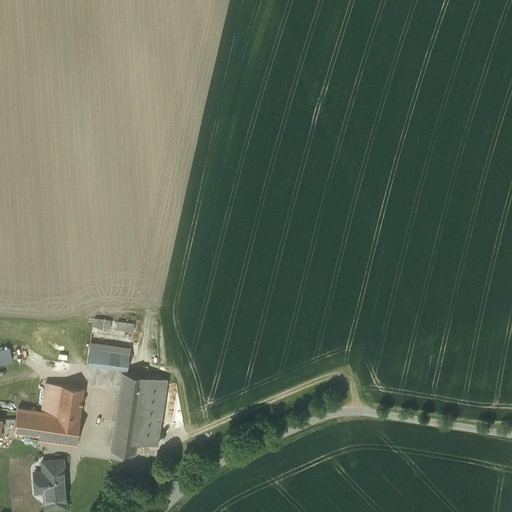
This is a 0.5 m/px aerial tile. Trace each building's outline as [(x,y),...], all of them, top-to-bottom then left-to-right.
[(111,320),(94,318),(93,325),(110,327),(111,320)] [(134,324),(118,321),(117,328),(133,331),(134,324)] [(131,341),(92,335),(87,364),(127,369),(131,341)] [(9,348),(0,350),(0,362),(11,360),(9,348)] [(167,378),(123,371),(111,449),(135,452),(137,441),(157,444),(167,378)] [(42,411),(18,407),(14,430),(40,434),(39,439),(76,444),(84,387),(46,381),(42,411)] [(63,459),(42,460),(43,470),(35,470),(36,491),(44,491),(45,508),(66,507),(63,459)]
